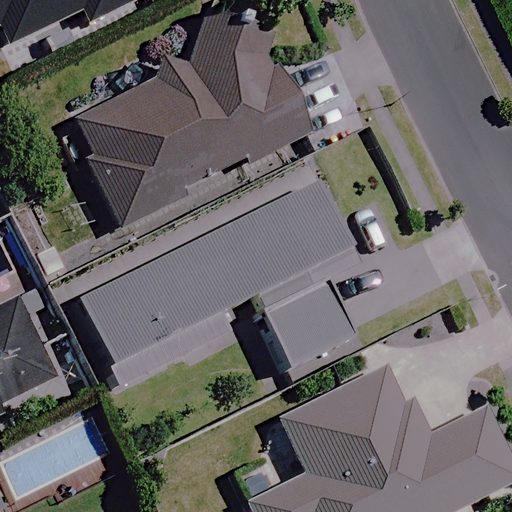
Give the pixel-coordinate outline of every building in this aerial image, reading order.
[(0,0),(0,50),(75,21),(77,27),(143,0),(0,0)] [(242,61),(171,40),(153,99),(51,146),(68,182),(57,186),(86,249),(282,158),(251,90),(230,99),(242,61)] [(287,206),(49,326),(85,396),(228,323),(232,331),(226,334),(255,390),(324,355),(296,300),(283,307),(278,298),(322,276),(287,206)] [(0,311),(0,411),(46,390),(7,308),(0,311)] [(444,441),(391,466),(357,394),(246,447),(272,503),(252,511),(457,511),(475,504),(444,441)]
